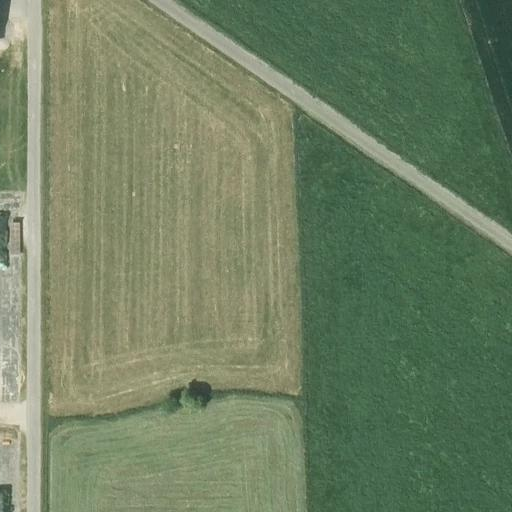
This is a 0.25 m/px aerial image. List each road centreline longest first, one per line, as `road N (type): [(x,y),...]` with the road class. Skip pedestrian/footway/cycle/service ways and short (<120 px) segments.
road 1 (track): [(35,0),(32,511)]
road 2 (track): [(152,0),(511,248)]
